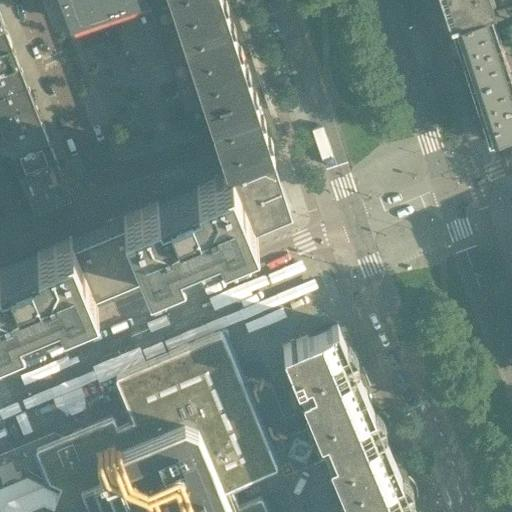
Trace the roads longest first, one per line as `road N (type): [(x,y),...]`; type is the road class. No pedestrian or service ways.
road 1 (residential): [(317,109),(105,171),(91,160),(29,0)]
road 2 (residential): [(0,367),(354,222)]
road 3 (secondary): [(354,222),(436,423)]
road 4 (secondary): [(511,361),(445,189)]
road 5 (residential): [(324,511),(310,478),(436,423)]
road 6 (secondary): [(445,189),(401,54)]
